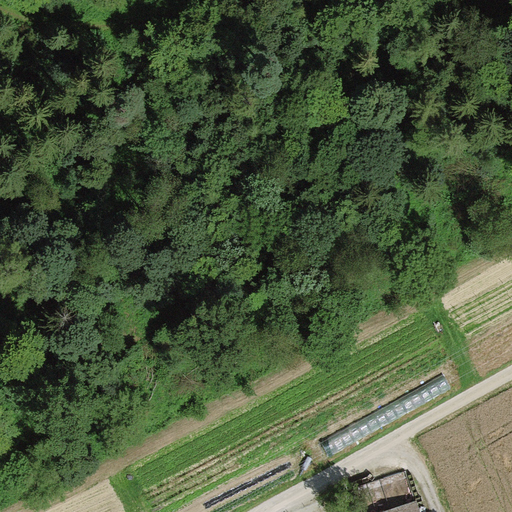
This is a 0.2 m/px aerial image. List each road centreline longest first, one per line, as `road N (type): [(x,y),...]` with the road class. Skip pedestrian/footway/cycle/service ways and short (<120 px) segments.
road 1 (track): [(511,366),(252,511)]
road 2 (track): [(191,0),(84,22),(0,4)]
